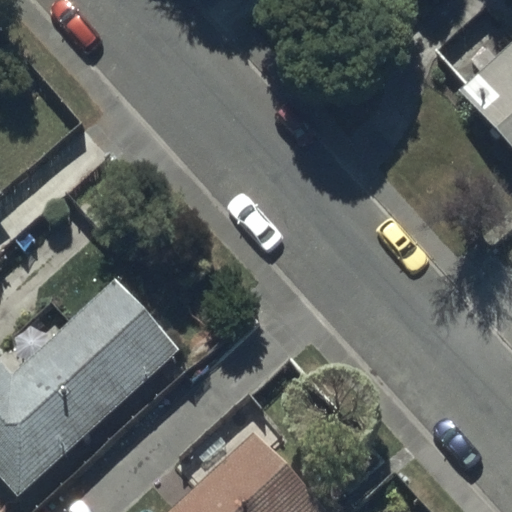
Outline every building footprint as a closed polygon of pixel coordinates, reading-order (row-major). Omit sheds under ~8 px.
[(335,0),(334,26),(406,33),(408,0),(335,0)] [(511,65),(462,111),(511,165),(511,65)] [(0,222),(8,217),(0,205),(0,222)] [(29,511),(182,370),(118,301),(18,394),(0,374),(0,492),(18,511),(29,511)] [(311,511),(258,452),(190,511),(311,511)]
